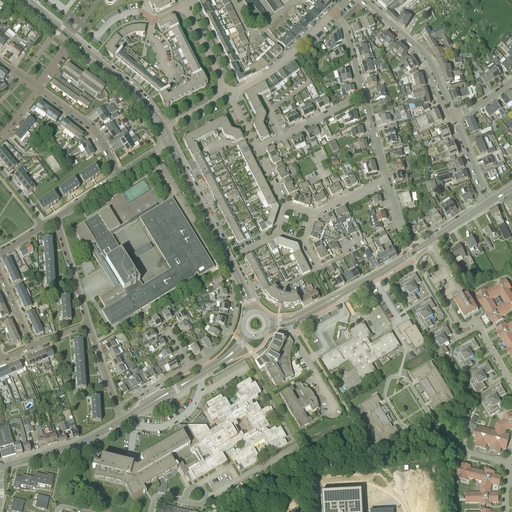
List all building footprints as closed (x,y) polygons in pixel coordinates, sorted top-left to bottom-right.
[(172,0),(153,0),(149,2),(153,10),(155,9),(157,13),(175,4),(172,0)] [(322,6),(327,11),(328,10),(327,8),(332,4),(331,0),(325,0),(326,2),(322,6)] [(387,12),(400,0),(399,0),(373,0),(376,3),(378,1),(387,10),(386,11),(387,12)] [(400,0),(394,5),(397,9),(406,0),(400,0)] [(203,12),(213,7),(211,2),(201,7),(203,12)] [(322,6),(319,3),(317,5),(315,3),(315,4),(314,5),(322,13),(324,11),(325,13),(327,11),(322,6)] [(320,16),(322,13),(314,5),(312,7),(312,6),(310,8),(312,10),(319,18),(321,17),(320,16)] [(207,16),(216,11),(214,7),(213,7),(203,12),(206,17),(207,16)] [(318,20),(319,18),(312,10),(310,12),(308,11),(306,12),(315,21),(317,19),(318,20)] [(209,21),(219,16),(217,11),(216,11),(207,16),(209,21)] [(313,23),(315,21),(306,12),(305,14),(307,16),(305,17),(312,25),(314,24),(313,23)] [(397,23),(406,28),(412,18),(403,13),(400,19),(393,13),(390,17),(397,23)] [(158,22),(158,23),(157,23),(157,24),(157,25),(160,30),(161,32),(164,31),(162,28),(170,25),(172,29),(168,30),(168,31),(169,33),(170,33),(172,32),(179,28),(178,26),(179,25),(174,16),(173,16),(173,15),(172,15),(167,18),(158,22)] [(211,26),(221,21),(219,16),(209,21),(211,26)] [(310,27),(312,25),(305,17),(302,19),(301,18),(299,19),(307,28),(309,26),(310,27)] [(367,19),(370,28),(375,26),(372,17),(367,19)] [(278,28),(282,24),(278,19),(273,23),(278,28)] [(305,30),(307,28),(299,19),(297,21),(299,23),(297,25),(305,32),(306,31),(305,30)] [(365,30),(370,28),(367,19),(362,22),(365,30)] [(214,31),(224,26),(221,21),(211,26),(214,31)] [(360,32),(365,30),(362,22),(357,24),(360,32)] [(361,35),(360,32),(357,24),(352,26),(355,34),(356,37),(361,35)] [(303,34),(305,32),(297,25),(295,27),(293,25),(292,26),(300,35),(302,33),(303,34)] [(216,36),(224,32),(226,30),(224,26),(214,31),(216,36)] [(298,37),(300,35),(292,26),(290,28),(292,30),(290,32),(297,40),(299,38),(298,37)] [(130,35),(127,28),(121,32),(125,38),(126,37),(130,35)] [(174,36),(175,37),(182,34),(179,28),(172,32),(174,36)] [(444,35),(447,34),(446,34),(446,33),(444,34),(442,28),(433,32),(431,33),(429,29),(422,33),(426,41),(432,38),(433,41),(444,35)] [(333,49),(340,45),(339,42),(342,41),(340,31),(330,37),(333,49)] [(0,44),(3,46),(5,44),(6,44),(7,45),(11,40),(9,39),(11,37),(6,32),(5,34),(0,39),(0,44)] [(116,36),(121,41),(124,39),(125,38),(121,32),(116,36)] [(219,40),(226,37),(224,32),(216,36),(219,40)] [(297,40),(290,32),(288,34),(286,32),(284,33),(286,35),(293,42),(295,40),(296,41),(297,40)] [(385,42),(391,35),(387,32),(384,34),(382,32),(377,38),(379,40),(379,41),(383,45),(385,42)] [(175,37),(175,38),(178,42),(184,39),(182,34),(175,37)] [(451,50),(457,48),(457,47),(459,46),(458,43),(455,44),(455,43),(452,44),(451,41),(450,41),(447,34),(444,35),(433,41),(432,38),(426,41),(432,51),(433,52),(439,50),(439,49),(435,43),(442,40),(445,47),(441,49),(443,53),(451,50)] [(13,54),(17,48),(20,43),(15,39),(17,37),(15,35),(11,40),(7,45),(7,46),(8,45),(9,47),(7,50),(13,54)] [(291,44),(293,42),(286,35),(283,39),(290,47),(292,45),(291,44)] [(391,35),(385,42),(389,46),(387,47),(390,49),(395,44),(393,42),(395,39),(391,35)] [(109,45),(114,49),(121,41),(116,36),(109,45)] [(221,45),(229,41),(226,37),(219,40),(221,45)] [(178,42),(174,44),(176,48),(177,48),(180,47),(180,48),(187,44),(184,39),(178,42)] [(290,47),(283,39),(279,42),(285,49),(287,47),(288,48),(290,47)] [(223,50),(231,46),(229,41),(221,45),(223,50)] [(368,51),(371,50),(369,44),(368,45),(367,42),(360,43),(361,46),(358,47),(359,53),(368,51)] [(24,54),(31,45),(28,43),(24,47),(20,44),(17,48),(13,54),(18,58),(22,52),(24,54)] [(398,53),(404,47),(399,43),(397,46),(395,44),(390,49),(392,52),(394,50),(398,53)] [(180,48),(181,49),(183,53),(190,50),(187,44),(180,48)] [(120,49),(118,52),(114,49),(109,45),(105,49),(105,50),(105,51),(105,52),(113,58),(114,57),(117,58),(121,53),(123,50),(121,49),(120,49)] [(272,49),(279,56),(282,52),(276,45),(272,49)] [(226,55),(233,51),(231,46),(223,50),(226,55)] [(402,61),(408,56),(406,53),(408,50),(404,47),(398,53),(401,57),(400,59),(402,61)] [(275,59),(279,56),(272,49),(268,52),(275,59)] [(333,61),(344,55),(341,49),(333,53),(329,54),(333,61)] [(444,56),(443,53),(441,49),(439,50),(433,52),(437,59),(437,58),(444,56)] [(183,53),(185,57),(186,59),(192,55),(190,50),(183,53)] [(228,60),(236,56),(233,51),(226,55),(228,60)] [(368,51),(359,53),(361,58),(364,57),(365,60),(371,58),(374,58),(373,53),(369,54),(368,51)] [(271,63),(275,59),(268,52),(265,56),(271,63)] [(126,57),(125,56),(121,53),(117,58),(121,62),(126,57)] [(186,59),(186,60),(188,64),(195,61),(192,55),(186,59)] [(231,65),(235,63),(238,61),(236,56),(228,60),(231,65)] [(268,66),(271,63),(265,56),(261,59),(268,66)] [(408,67),(416,62),(413,57),(410,59),(408,56),(402,61),(404,63),(403,64),(406,68),(408,67)] [(126,66),(131,60),(127,57),(126,57),(121,62),(126,66)] [(264,70),(268,66),(261,59),(259,57),(255,60),(257,63),(264,70)] [(364,69),(372,67),(371,62),(372,61),(371,58),(365,60),(366,63),(362,64),(364,69)] [(494,61),(496,64),(499,68),(501,66),(507,72),(511,67),(506,61),(502,65),(499,61),(497,58),(494,61)] [(134,63),(131,60),(126,66),(131,70),(135,64),(134,63)] [(442,76),(458,72),(458,68),(451,70),(450,66),(448,66),(447,60),(439,62),(439,64),(440,69),(442,76)] [(188,64),(190,68),(191,69),(198,66),(195,61),(188,64)] [(289,65),(295,73),(299,70),(294,62),(289,65)] [(411,75),(418,72),(416,69),(419,67),(416,62),(408,67),(411,71),(409,72),(411,75)] [(104,98),(107,99),(108,97),(108,96),(107,95),(107,94),(107,93),(107,92),(106,92),(105,91),(105,90),(104,90),(106,86),(86,71),(83,74),(81,73),(68,63),(62,72),(77,83),(80,80),(98,93),(95,97),(98,99),(99,100),(100,100),(101,100),(102,100),(103,99),(104,98)] [(239,72),(238,68),(237,67),(235,63),(231,65),(230,65),(234,74),(239,72)] [(261,71),(264,70),(257,63),(253,65),(257,74),(261,71)] [(136,65),(135,64),(131,70),(135,73),(140,68),(136,65)] [(252,76),(257,74),(253,65),(248,68),(250,71),(252,76)] [(291,76),(295,73),(289,65),(285,68),(291,76)] [(191,69),(192,71),(194,75),(201,71),(198,66),(191,69)] [(337,71),(338,78),(339,78),(342,78),(350,75),(349,70),(344,71),(343,67),(337,71)] [(369,76),(377,75),(380,74),(379,71),(374,72),(372,67),(364,69),(365,74),(369,74),(369,76)] [(488,70),(490,72),(495,80),(499,76),(498,75),(501,74),(496,67),(494,68),(494,67),(492,67),(488,70)] [(144,71),(140,68),(135,73),(140,77),(145,71),(144,71)] [(287,79),(291,76),(285,68),(281,71),(287,79)] [(146,72),(145,71),(140,77),(145,81),(149,75),(146,72)] [(193,79),(196,77),(198,81),(202,88),(206,87),(207,86),(207,85),(207,83),(207,82),(203,74),(203,73),(202,73),(201,71),(194,75),(191,76),(191,77),(192,79),(193,79)] [(244,81),(252,76),(250,71),(241,76),(244,81)] [(281,71),(277,74),(283,82),(287,79),(281,71)] [(415,83),(424,80),(422,74),(419,75),(419,71),(418,72),(411,75),(409,76),(410,80),(414,79),(415,83)] [(458,72),(442,76),(444,82),(453,80),(452,76),(453,76),(454,76),(456,76),(456,77),(463,75),(462,72),(462,71),(458,72)] [(149,75),(145,81),(149,85),(154,79),(153,78),(155,76),(156,75),(152,72),(149,75)] [(241,76),(239,72),(234,74),(239,83),(244,81),(241,76)] [(490,83),(495,80),(490,72),(485,75),(490,83)] [(490,83),(485,75),(484,73),(479,76),(480,78),(475,81),(476,84),(480,83),(482,86),(484,84),(485,86),(490,83)] [(279,85),(283,82),(277,74),(273,77),(279,85)] [(82,94),(57,75),(50,84),(76,103),(77,101),(88,109),(94,100),(83,92),(82,94)] [(341,86),(347,85),(347,82),(352,81),(350,75),(342,78),(339,78),(341,86)] [(377,75),(369,76),(370,79),(367,80),(368,86),(377,83),(376,78),(378,78),(377,75)] [(273,77),(268,80),(269,80),(274,88),(276,90),(280,87),(279,85),(273,77)] [(155,80),(154,79),(149,85),(154,89),(159,83),(155,80)] [(269,92),(274,88),(269,80),(265,83),(269,91),(269,92)] [(414,92),(422,90),(421,87),(426,86),(424,80),(415,83),(416,86),(412,87),(414,92)] [(198,81),(190,85),(189,85),(192,93),(202,88),(198,81)] [(452,90),(461,88),(464,87),(465,87),(465,83),(464,82),(451,85),(452,90)] [(163,86),(159,83),(154,89),(159,92),(163,86)] [(189,85),(187,86),(186,83),(184,84),(178,87),(178,88),(179,90),(178,91),(182,98),(192,93),(189,85)] [(256,98),(269,91),(265,83),(244,94),(256,117),(253,126),(261,141),(269,137),(268,135),(265,130),(269,128),(268,126),(264,128),(263,125),(266,116),(268,115),(266,111),(263,112),(261,107),(263,105),(262,103),(260,105),(256,98)] [(347,85),(341,86),(341,87),(342,88),(342,89),(341,90),(343,98),(347,96),(346,94),(355,92),(353,86),(348,88),(347,85)] [(376,100),(385,98),(387,97),(384,85),(375,87),(377,92),(375,93),(375,96),(374,96),(376,100)] [(159,92),(160,95),(159,95),(164,104),(163,104),(164,105),(164,106),(165,106),(166,107),(167,107),(169,106),(169,105),(172,104),(168,96),(166,92),(170,90),(170,89),(169,88),(168,88),(166,89),(163,87),(159,92)] [(469,93),(471,92),(471,89),(470,87),(453,92),(455,100),(470,96),(469,93)] [(423,97),(428,96),(426,89),(422,90),(414,92),(412,93),(414,100),(402,103),(403,105),(407,104),(407,105),(414,103),(419,102),(423,97)] [(178,91),(177,91),(168,96),(172,104),(182,98),(178,91)] [(122,96),(118,93),(112,97),(115,101),(122,96)] [(320,99),(324,107),(329,105),(327,100),(330,99),(327,93),(324,95),(325,97),(320,99)] [(117,105),(126,100),(122,96),(115,101),(117,105)] [(421,106),(422,106),(424,111),(430,108),(428,104),(431,103),(428,96),(423,97),(419,102),(414,103),(416,109),(421,107),(421,106)] [(507,106),(511,102),(507,96),(501,100),(505,106),(503,108),(506,112),(510,109),(507,106)] [(324,107),(320,99),(316,102),(314,99),(312,101),(314,107),(317,105),(319,110),(324,107)] [(312,108),(314,107),(312,101),(309,102),(310,105),(305,107),(309,115),(314,112),(312,108)] [(46,106),(41,102),(35,111),(40,114),(41,112),(46,106)] [(506,112),(503,108),(501,109),(497,103),(491,107),(496,114),(497,116),(500,114),(502,117),(505,115),(504,113),(506,112)] [(46,115),(50,109),(46,106),(41,112),(46,115)] [(99,117),(108,111),(105,106),(96,112),(99,117)] [(304,117),(309,115),(305,107),(300,109),(299,107),(296,109),(299,114),(302,113),(304,117)] [(494,121),(491,117),(496,114),(491,107),(485,111),(489,118),(487,119),(492,126),(494,124),(493,122),(494,121)] [(51,119),(55,112),(50,109),(46,115),(51,119)] [(108,111),(99,117),(103,122),(110,118),(112,116),(110,114),(113,111),(112,109),(109,111),(108,111)] [(297,116),(299,114),(296,109),(294,110),(295,112),(290,115),(294,123),(299,120),(297,116)] [(382,124),(391,121),(390,115),(394,114),(393,109),(379,113),(382,124)] [(415,120),(420,131),(442,121),(438,110),(415,120)] [(55,112),(51,119),(55,122),(57,120),(60,116),(55,112)] [(289,125),(294,123),(290,115),(289,112),(284,115),(281,116),(284,122),(287,121),(289,125)] [(345,124),(349,123),(357,121),(355,112),(347,115),(348,119),(344,120),(345,124)] [(109,133),(118,127),(116,124),(122,120),(121,119),(124,117),(123,115),(122,116),(121,114),(119,116),(113,119),(115,122),(106,128),(109,133)] [(25,122),(31,127),(35,122),(29,118),(25,122)] [(200,154),(195,145),(194,145),(194,143),(211,135),(211,136),(214,135),(215,138),(218,137),(216,132),(221,130),(225,137),(233,140),(232,142),(234,143),(235,143),(243,139),(240,133),(231,130),(225,118),(211,125),(208,127),(207,126),(207,127),(203,129),(185,137),(184,137),(184,138),(184,139),(184,140),(183,141),(182,141),(182,142),(183,142),(184,142),(192,158),(193,158),(200,154)] [(469,128),(476,125),(473,118),(466,121),(469,128)] [(65,130),(70,124),(65,120),(60,126),(65,130)] [(27,131),(31,127),(25,122),(21,127),(27,131)] [(386,138),(396,136),(394,130),(398,129),(396,123),(387,125),(388,131),(384,132),(386,138)] [(481,134),(486,132),(491,130),(491,127),(482,131),(479,123),(476,125),(469,128),(471,134),(478,131),(479,132),(480,132),(481,134)] [(70,124),(65,130),(69,133),(74,127),(70,124)] [(441,135),(449,131),(447,126),(443,128),(441,125),(436,127),(437,130),(439,129),(441,135)] [(311,130),(315,138),(319,135),(321,137),(325,135),(327,138),(331,136),(326,126),(322,128),(321,126),(316,129),(316,127),(311,130)] [(24,136),(27,131),(21,127),(18,131),(24,136)] [(74,137),(79,131),(74,127),(69,133),(68,135),(73,139),(74,137)] [(118,127),(109,133),(113,138),(122,133),(124,136),(128,132),(125,127),(121,130),(118,127)] [(352,137),(363,134),(362,127),(350,130),(352,137)] [(310,140),(315,138),(311,130),(306,132),(308,137),(305,138),(308,144),(311,142),(310,140)] [(20,141),(24,136),(18,131),(14,136),(20,141)] [(77,143),(84,135),(79,131),(73,139),(72,139),(77,143)] [(443,144),(448,141),(447,139),(452,137),(449,131),(441,135),(443,140),(437,143),(438,146),(443,144)] [(132,138),(128,132),(124,136),(121,137),(123,140),(120,141),(124,146),(137,138),(135,135),(132,138)] [(330,142),(335,151),(339,149),(335,141),(336,139),(341,136),(339,133),(329,138),(331,142),(330,142)] [(485,145),(487,144),(489,143),(487,138),(485,134),(480,136),(481,139),(475,141),(477,148),(485,145)] [(308,144),(305,138),(303,140),(300,135),(295,138),(299,145),(304,143),(305,145),(308,144)] [(398,148),(402,147),(400,139),(397,140),(396,136),(386,138),(388,145),(392,144),(392,145),(393,149),(398,148)] [(137,137),(137,138),(124,146),(127,152),(134,147),(132,145),(140,140),(137,137)] [(295,148),(299,145),(295,138),(290,140),(293,145),(290,146),(293,152),(296,150),(295,148)] [(354,154),(361,153),(360,149),(367,147),(365,141),(357,143),(358,146),(356,147),(356,148),(353,149),(354,154)] [(448,151),(456,148),(454,143),(449,144),(448,141),(443,144),(444,146),(445,146),(448,151)] [(91,148),(88,142),(81,145),(84,151),(91,148)] [(240,151),(247,147),(245,142),(237,146),(240,151)] [(485,145),(477,148),(480,155),(487,152),(488,154),(496,151),(494,147),(489,149),(487,144),(485,145)] [(408,145),(402,147),(398,148),(399,151),(397,151),(398,151),(395,152),(394,151),(390,153),(392,160),(403,157),(402,154),(405,153),(404,150),(409,149),(408,145)] [(268,155),(275,152),(273,149),(275,149),(273,146),(265,150),(268,155)] [(242,156),(250,153),(247,147),(240,151),(242,156)] [(91,148),(84,151),(83,152),(85,155),(86,155),(88,157),(94,154),(91,148)] [(456,148),(448,151),(450,157),(448,158),(445,159),(446,162),(455,158),(454,155),(459,153),(456,148)] [(270,160),(278,156),(281,155),(279,150),(275,152),(268,155),(270,160)] [(495,156),(502,153),(500,150),(492,154),(493,157),(491,157),(483,160),(486,167),(493,164),(494,166),(496,165),(496,163),(497,163),(495,156)] [(0,159),(3,162),(10,157),(6,152),(0,157),(0,159)] [(204,159),(207,158),(206,156),(203,157),(201,153),(200,154),(193,158),(195,162),(195,161),(196,162),(204,158),(204,159)] [(245,161),(252,158),(250,153),(242,156),(245,161)] [(56,174),(62,170),(52,156),(46,160),(56,174)] [(276,167),(282,164),(280,159),(279,159),(277,157),(279,156),(278,156),(270,160),(273,165),(275,164),(276,167)] [(13,161),(10,157),(3,162),(7,167),(13,161)] [(207,163),(204,159),(204,158),(196,162),(199,167),(207,163)] [(247,166),(255,163),(252,158),(245,161),(247,166)] [(395,173),(405,170),(403,163),(404,163),(403,159),(397,161),(398,164),(393,165),(395,173)] [(367,169),(375,167),(374,162),(369,163),(368,160),(362,162),(363,165),(365,164),(367,169)] [(462,161),(461,160),(454,163),(457,170),(464,167),(463,164),(462,161)] [(7,167),(10,171),(17,166),(13,161),(7,167)] [(210,169),(212,168),(211,166),(209,167),(207,163),(199,167),(201,173),(209,168),(210,169)] [(250,172),(258,168),(255,163),(247,166),(250,172)] [(499,169),(498,169),(504,166),(503,163),(494,167),(495,169),(493,170),(494,171),(488,173),(491,180),(496,178),(495,177),(498,176),(497,175),(500,173),(499,171),(500,171),(499,169)] [(278,175),(285,172),(284,170),(285,169),(282,164),(276,167),(278,169),(276,170),(278,175)] [(84,184),(91,180),(100,174),(95,166),(79,177),(84,184)] [(375,167),(367,169),(368,173),(365,174),(366,178),(373,176),(372,174),(377,172),(375,167)] [(212,173),(210,169),(209,168),(201,173),(202,173),(201,174),(203,178),(212,173)] [(253,177),(260,173),(258,168),(250,172),(253,177)] [(14,176),(18,180),(25,174),(21,170),(14,176)] [(284,182),(290,179),(287,174),(286,175),(285,172),(278,175),(281,181),(283,179),(284,182)] [(349,180),(352,187),(357,184),(356,182),(359,181),(354,172),(347,175),(348,178),(349,180)] [(468,178),(466,172),(454,176),(456,183),(468,178)] [(215,180),(217,178),(216,176),(214,177),(212,173),(203,178),(205,182),(206,182),(207,183),(214,179),(215,180)] [(255,182),(263,178),(260,173),(253,177),(255,182)] [(25,174),(18,180),(21,185),(28,179),(25,174)] [(402,176),(402,174),(392,177),(394,184),(409,180),(407,174),(402,176)] [(439,178),(436,178),(438,183),(451,179),(450,174),(439,178)] [(258,187),(265,183),(263,178),(255,182),(258,187)] [(347,189),(352,187),(349,180),(348,178),(341,182),(344,188),(346,187),(347,189)] [(32,183),(28,179),(21,185),(25,189),(32,183)] [(64,198),(70,194),(79,188),(74,179),(58,190),(64,198)] [(217,184),(215,180),(214,179),(207,183),(209,188),(217,184)] [(286,191),(293,187),(291,185),(293,184),(290,179),(284,182),(285,184),(283,186),(286,191)] [(344,188),(341,182),(339,179),(336,180),(337,182),(332,185),(334,187),(337,194),(342,192),(341,190),(344,188)] [(25,189),(28,194),(36,188),(32,183),(25,189)] [(260,192),(268,188),(265,183),(258,187),(260,192)] [(220,190),(223,189),(221,186),(219,188),(217,184),(209,188),(212,193),(220,189),(220,190)] [(465,204),(473,200),(472,198),(473,195),(475,194),(471,186),(462,190),(463,193),(463,194),(460,196),(461,198),(465,204)] [(295,192),(295,193),(296,192),(295,189),(294,190),(293,187),(286,191),(288,196),(291,195),(290,194),(295,192)] [(332,197),(337,194),(334,187),(331,189),(330,188),(328,189),(332,197)] [(263,197),(270,193),(268,188),(260,192),(263,197)] [(222,194),(220,190),(220,189),(212,193),(212,194),(214,198),(222,194)] [(402,201),(411,198),(409,193),(411,193),(410,189),(403,192),(404,195),(400,195),(402,201)] [(217,203),(225,199),(223,196),(228,193),(227,191),(222,194),(214,198),(215,198),(217,203)] [(317,196),(321,202),(326,200),(325,198),(327,196),(324,191),(319,193),(320,194),(317,196)] [(295,194),(295,193),(295,192),(290,194),(291,195),(291,196),(291,199),(293,200),(292,203),(298,204),(300,197),(298,196),(298,195),(295,194)] [(43,211),(49,207),(59,201),(53,193),(38,203),(43,211)] [(265,202),(273,198),(270,193),(263,197),(265,202)] [(306,199),(307,196),(301,194),(300,197),(298,204),(303,206),(306,199)] [(316,205),(321,202),(317,196),(315,197),(314,196),(312,197),(313,198),(315,203),(316,205)] [(375,205),(382,203),(380,196),(373,198),(375,205)] [(195,276),(194,275),(197,273),(199,277),(214,267),(177,206),(172,198),(158,207),(156,204),(120,227),(108,208),(73,230),(84,249),(88,247),(100,267),(105,263),(104,262),(106,261),(111,269),(109,270),(117,283),(119,283),(120,285),(99,298),(104,307),(105,307),(106,308),(101,311),(111,328),(195,276)] [(272,209),(278,209),(273,198),(265,202),(263,203),(266,208),(270,206),(272,209)] [(313,198),(311,199),(309,198),(308,200),(306,199),(303,206),(308,208),(309,205),(312,206),(313,204),(315,203),(313,198)] [(411,198),(402,201),(404,206),(407,205),(408,208),(415,206),(414,203),(412,203),(411,198)] [(228,205),(230,204),(229,202),(227,203),(225,199),(217,203),(219,207),(220,208),(228,204),(228,205)] [(450,214),(457,210),(451,200),(441,206),(445,213),(448,211),(450,214)] [(230,209),(228,205),(228,204),(220,208),(222,213),(230,209)] [(340,209),(343,216),(346,221),(351,218),(345,206),(340,209)] [(497,208),(489,211),(492,217),(500,214),(497,208)] [(233,215),(236,214),(234,212),(232,213),(230,209),(222,213),(225,218),(233,214),(233,215)] [(269,216),(275,218),(278,209),(272,209),(269,216)] [(341,217),(343,216),(340,209),(335,211),(336,213),(339,219),(342,218),(341,217)] [(433,215),(438,223),(442,220),(440,217),(443,215),(439,209),(436,211),(437,212),(433,215)] [(377,219),(376,215),(374,210),(367,213),(369,217),(372,216),(374,224),(387,220),(385,213),(377,215),(377,218),(377,219)] [(336,213),(334,215),(332,212),(327,215),(331,222),(333,226),(338,224),(336,221),(339,219),(336,213)] [(235,219),(233,215),(233,214),(225,218),(225,219),(227,224),(235,219)] [(500,214),(492,217),(496,223),(498,228),(505,224),(501,217),(499,218),(498,217),(501,216),(500,214)] [(328,223),(331,222),(327,215),(322,218),(323,220),(324,220),(326,224),(326,226),(329,224),(328,223)] [(433,226),(438,223),(433,215),(428,218),(427,216),(424,218),(429,225),(431,223),(433,226)] [(426,226),(429,225),(424,218),(422,220),(423,222),(418,225),(423,232),(428,229),(426,226)] [(239,225),(241,224),(240,222),(238,223),(235,219),(227,224),(229,228),(230,227),(230,228),(238,224),(239,225)] [(324,225),(326,224),(324,220),(323,220),(321,221),(319,220),(318,223),(316,222),(314,227),(321,230),(322,227),(323,227),(324,225)] [(262,233),(267,230),(263,222),(258,225),(262,233)] [(241,229),(239,225),(238,224),(230,228),(233,233),(241,229)] [(505,241),(511,238),(505,224),(498,228),(505,241)] [(419,235),(423,232),(418,225),(414,227),(413,226),(410,228),(414,234),(417,232),(419,235)] [(491,227),(491,226),(488,228),(485,230),(489,237),(496,234),(492,227),(491,227)] [(320,232),(321,230),(314,227),(312,233),(319,235),(321,236),(322,233),(320,232)] [(244,235),(246,234),(245,232),(243,233),(241,229),(233,233),(235,238),(243,234),(244,235)] [(319,238),(319,235),(312,233),(310,238),(313,239),(312,241),(314,242),(315,244),(320,242),(319,241),(320,238),(319,238)] [(246,240),(244,235),(243,234),(235,238),(236,239),(235,240),(238,244),(246,240)] [(387,235),(378,240),(381,246),(386,243),(390,241),(387,236),(387,235)] [(470,250),(477,247),(472,237),(465,241),(470,250)] [(493,248),(490,242),(487,237),(483,240),(486,244),(488,247),(486,248),(487,251),(493,248)] [(47,288),(55,287),(52,238),(43,239),(47,288)] [(286,248),(288,243),(279,240),(279,246),(286,248)] [(385,253),(381,246),(378,240),(375,242),(381,252),(378,254),(379,256),(384,265),(390,261),(385,253)] [(316,250),(323,247),(321,244),(323,244),(321,241),(320,242),(315,244),(313,245),(316,250)] [(393,249),(390,241),(386,243),(388,248),(388,247),(390,250),(385,253),(390,261),(397,257),(393,249)] [(272,253),(277,250),(273,242),(268,245),(272,253)] [(466,257),(460,244),(456,246),(456,247),(450,250),(455,260),(461,257),(462,259),(466,257)] [(24,248),(28,255),(33,251),(29,245),(24,248)] [(294,260),(302,256),(297,246),(292,251),(294,254),(292,255),(294,260)] [(325,252),(327,251),(325,249),(324,250),(323,247),(316,250),(318,255),(325,252)] [(23,258),(28,255),(24,248),(19,252),(23,258)] [(379,267),(372,255),(369,249),(364,251),(366,256),(367,255),(369,259),(367,259),(373,270),(379,267)] [(327,254),(325,252),(318,255),(321,260),(329,256),(328,254),(327,254)] [(256,258),(256,259),(259,258),(258,256),(255,257),(253,253),(245,257),(247,262),(247,261),(248,262),(256,258)] [(379,256),(378,254),(375,255),(374,253),(372,255),(379,267),(384,265),(379,256)] [(297,265),(304,261),(302,256),(294,260),(297,265)] [(472,268),(476,266),(470,256),(467,258),(472,268)] [(251,267),(258,263),(256,259),(256,258),(248,262),(251,267)] [(6,267),(12,264),(10,259),(3,262),(6,267)] [(300,270),(307,266),(304,261),(297,265),(300,270)] [(262,269),(264,268),(263,266),(261,267),(258,263),(251,267),(253,272),(261,268),(262,269)] [(8,273),(15,270),(12,264),(6,267),(8,273)] [(307,266),(300,270),(302,275),(310,272),(307,266)] [(264,273),(262,269),(261,268),(253,272),(254,273),(253,274),(255,278),(264,273)] [(349,273),(353,280),(360,276),(356,269),(349,273)] [(10,278),(17,275),(17,273),(15,270),(8,273),(10,278)] [(267,279),(269,278),(268,276),(266,277),(264,273),(255,278),(257,282),(258,282),(266,278),(267,279)] [(348,282),(353,280),(349,273),(344,275),(348,282)] [(415,286),(421,282),(415,273),(399,283),(401,288),(399,289),(409,306),(418,300),(414,292),(418,290),(415,286)] [(17,275),(10,278),(13,283),(20,280),(17,275)] [(336,280),(340,287),(345,284),(341,276),(338,277),(339,279),(336,280)] [(214,290),(220,287),(218,284),(223,282),(220,277),(212,281),(215,286),(212,287),(214,290)] [(340,287),(336,280),(335,277),(332,279),(333,280),(330,281),(335,289),(340,287)] [(269,283),(267,279),(266,278),(258,282),(261,288),(269,283)] [(485,288),(476,293),(478,296),(475,297),(481,306),(483,305),(488,313),(485,314),(491,323),(493,322),(494,324),(503,319),(502,317),(510,312),(511,311),(511,294),(509,289),(511,288),(506,279),(504,280),(495,285),(495,286),(486,291),(485,288)] [(264,293),(272,288),(270,285),(272,284),(271,282),(269,283),(261,288),(264,293)] [(17,293),(24,290),(22,285),(15,288),(17,293)] [(264,293),(263,293),(264,293),(270,300),(269,301),(270,300),(278,305),(277,307),(278,305),(281,306),(281,308),(282,306),(290,307),(291,308),(291,306),(299,304),(300,305),(301,305),(295,293),(292,294),(292,296),(290,297),(284,296),(285,292),(283,291),(281,295),(277,293),(275,290),(276,289),(274,287),(272,288),(264,293)] [(20,299),(27,296),(24,290),(17,293),(20,299)] [(215,302),(223,300),(222,297),(227,296),(226,290),(217,292),(218,295),(214,296),(215,302)] [(319,299),(315,291),(308,294),(312,303),(319,299)] [(463,295),(462,293),(457,296),(459,298),(454,301),(465,318),(478,310),(468,293),(463,295)] [(312,303),(308,294),(298,299),(303,308),(312,303)] [(22,304),(29,301),(27,296),(20,299),(22,304)] [(63,321),(71,321),(69,296),(61,297),(63,321)] [(430,311),(436,308),(430,298),(413,308),(416,313),(414,315),(424,331),(433,326),(429,318),(433,315),(430,311)] [(29,301),(22,304),(25,310),(32,306),(29,301)] [(228,311),(228,305),(219,304),(219,308),(213,307),(212,313),(216,313),(222,314),(223,311),(228,311)] [(6,310),(0,312),(0,314),(2,319),(9,315),(6,310)] [(158,312),(161,318),(164,316),(166,321),(171,318),(167,310),(162,313),(161,311),(158,312)] [(29,320),(36,317),(33,311),(27,314),(29,320)] [(158,319),(161,318),(158,312),(155,314),(156,316),(151,319),(152,320),(149,322),(149,323),(150,325),(151,325),(154,324),(156,327),(161,324),(158,319)] [(185,322),(190,319),(187,314),(185,315),(183,312),(176,317),(179,322),(183,320),(185,322)] [(32,325),(38,322),(36,317),(29,320),(32,325)] [(212,325),(218,327),(219,324),(224,325),(226,320),(217,317),(216,322),(213,322),(212,325)] [(6,329),(13,325),(11,320),(8,321),(7,319),(2,321),(3,323),(4,323),(6,329)] [(414,327),(409,320),(397,328),(409,346),(412,344),(416,351),(426,344),(415,326),(414,327)] [(34,330),(41,327),(38,322),(32,325),(34,330)] [(185,322),(177,326),(180,331),(185,329),(186,332),(192,328),(190,326),(188,327),(185,322)] [(372,335),(363,322),(357,326),(355,327),(355,328),(348,332),(352,338),(320,358),(324,365),(325,367),(326,367),(330,373),(349,361),(360,380),(367,376),(368,377),(369,375),(376,371),(372,365),(401,347),(391,332),(371,344),(367,338),(372,335)] [(511,322),(507,325),(505,323),(497,328),(496,328),(498,330),(496,332),(501,341),(503,339),(508,348),(506,349),(511,358),(511,357),(511,322)] [(9,334),(16,331),(13,325),(6,329),(9,334)] [(216,331),(218,327),(212,325),(210,327),(207,332),(216,338),(220,334),(216,331)] [(446,338),(451,335),(446,325),(429,335),(432,340),(429,341),(439,358),(449,352),(444,345),(448,342),(446,338)] [(41,327),(34,330),(36,336),(43,333),(41,327)] [(8,340),(11,339),(18,336),(16,331),(9,334),(6,335),(8,340)] [(148,345),(153,341),(152,339),(156,336),(153,331),(145,335),(148,340),(142,344),(144,347),(148,345)] [(18,336),(11,339),(14,345),(20,342),(18,336)] [(110,343),(105,346),(108,351),(111,349),(116,346),(113,341),(115,340),(114,337),(108,340),(110,343)] [(260,361),(256,364),(261,373),(266,370),(275,387),(283,382),(282,380),(284,379),(284,380),(293,376),(291,368),(290,360),(291,351),(293,343),(290,337),(285,340),(285,341),(273,338),(271,345),(266,353),(265,351),(257,355),(260,361)] [(196,341),(200,347),(203,344),(206,348),(211,345),(206,338),(201,341),(199,339),(196,341)] [(471,352),(479,348),(473,338),(454,349),(457,354),(455,356),(463,370),(473,364),(469,359),(474,356),(471,352)] [(77,389),(86,388),(82,339),(74,340),(77,389)] [(153,341),(148,345),(152,352),(165,345),(162,339),(158,342),(156,339),(153,341)] [(197,348),(200,347),(196,341),(194,343),(195,345),(190,348),(195,356),(200,352),(197,348)] [(114,357),(119,355),(116,350),(121,347),(120,344),(116,346),(111,349),(113,352),(108,354),(111,359),(114,357)] [(48,359),(49,362),(55,359),(51,349),(44,352),(48,359)] [(163,363),(168,360),(167,358),(171,355),(168,350),(161,354),(163,358),(161,358),(162,360),(157,363),(158,366),(163,363)] [(43,364),(49,362),(48,359),(44,352),(39,354),(42,362),(43,364)] [(36,364),(42,362),(39,354),(33,357),(36,364)] [(117,366),(122,363),(120,361),(123,359),(120,354),(119,355),(114,357),(116,360),(111,363),(114,368),(117,366)] [(30,367),(36,364),(33,357),(27,359),(30,367)] [(164,366),(167,371),(177,365),(174,360),(170,363),(168,360),(163,363),(164,366)] [(485,375),(493,371),(487,361),(468,372),(471,377),(468,379),(477,393),(486,388),(483,382),(487,380),(485,375)] [(13,365),(16,373),(17,375),(24,373),(19,362),(13,365)] [(435,368),(431,362),(428,364),(410,375),(414,381),(419,378),(421,381),(419,383),(430,400),(432,399),(434,402),(430,405),(434,411),(451,401),(451,400),(454,398),(450,393),(451,393),(435,367),(435,368)] [(117,366),(119,368),(114,371),(117,376),(125,372),(122,367),(124,365),(123,363),(122,363),(117,366)] [(147,371),(151,378),(154,377),(155,378),(159,376),(155,368),(152,364),(149,366),(150,369),(147,371)] [(10,375),(16,373),(13,365),(7,368),(10,375)] [(4,377),(10,375),(7,368),(1,370),(4,377)] [(151,378),(147,371),(143,373),(142,370),(138,372),(145,384),(149,382),(149,380),(151,378)] [(141,386),(145,384),(138,372),(131,376),(137,386),(140,385),(141,386)] [(135,388),(137,386),(131,376),(133,379),(129,381),(128,378),(124,380),(131,392),(136,390),(135,388)] [(282,439),(285,438),(279,427),(276,429),(275,428),(269,432),(268,430),(267,430),(266,428),(269,426),(265,418),(272,414),(268,407),(261,411),(256,404),(253,406),(251,403),(252,403),(251,401),(257,397),(257,396),(260,394),(254,384),(253,384),(251,379),(235,388),(237,392),(235,392),(241,402),(230,408),(224,399),(223,400),(221,397),(207,405),(205,406),(207,409),(208,411),(207,411),(208,411),(213,421),(217,419),(217,420),(224,417),(225,419),(226,418),(227,421),(212,430),(210,427),(208,429),(206,426),(197,426),(187,426),(188,426),(189,428),(189,429),(195,439),(192,442),(195,447),(191,450),(192,452),(186,455),(189,462),(180,467),(181,469),(180,469),(184,475),(187,473),(189,476),(192,482),(211,471),(213,470),(215,469),(217,468),(220,466),(222,465),(227,462),(222,453),(225,451),(227,450),(240,442),(242,445),(241,445),(242,447),(236,451),(236,453),(233,454),(239,465),(242,463),(243,464),(241,465),(243,468),(258,460),(256,457),(258,456),(252,447),(263,440),(269,449),(270,448),(272,452),(287,443),(284,440),(283,441),(282,439)] [(127,394),(131,392),(124,380),(122,381),(121,382),(123,385),(119,387),(123,394),(126,393),(127,394)] [(498,399),(506,394),(500,384),(481,396),(484,400),(482,402),(490,416),(500,411),(496,405),(501,403),(498,399)] [(294,391),(292,387),(288,389),(287,389),(283,391),(284,392),(280,394),(287,407),(286,407),(292,416),(300,429),(304,427),(308,425),(308,424),(312,422),(310,418),(307,420),(302,410),(309,407),(312,412),(318,409),(317,405),(316,402),(315,398),(314,398),(313,397),(314,396),(311,393),(309,390),(306,388),(300,392),(303,397),(297,401),(291,392),(294,391)] [(381,402),(377,395),(359,406),(360,406),(356,408),(360,414),(359,414),(375,439),(379,445),(382,443),(399,433),(395,426),(391,429),(389,426),(391,425),(379,406),(378,407),(376,405),(381,402)] [(92,422),(101,421),(99,397),(91,397),(92,422)] [(511,413),(511,412),(502,417),(503,420),(497,424),(495,431),(478,426),(477,431),(474,431),(473,436),(475,436),(474,441),(476,442),(475,447),(485,449),(486,444),(491,445),(490,450),(500,453),(501,448),(506,450),(510,435),(505,434),(506,430),(509,429),(510,431),(511,429),(511,413)] [(22,442),(23,445),(25,453),(31,451),(29,444),(26,444),(25,440),(26,440),(21,419),(16,420),(17,423),(19,428),(22,442)] [(66,431),(70,430),(72,439),(78,437),(74,423),(68,425),(67,422),(64,423),(66,431)] [(13,443),(9,430),(8,425),(1,427),(9,456),(16,454),(16,455),(13,443)] [(46,447),(43,435),(40,426),(36,428),(37,430),(40,439),(37,440),(39,449),(46,447)] [(2,458),(9,456),(1,427),(0,427),(0,451),(2,459),(2,458)] [(52,432),(51,428),(48,429),(52,445),(58,444),(55,434),(54,434),(53,435),(52,432)] [(46,447),(52,445),(48,429),(45,430),(46,434),(43,435),(46,447)] [(133,464),(104,457),(103,460),(101,459),(100,463),(100,464),(94,463),(92,468),(95,469),(93,478),(125,486),(132,499),(143,493),(144,494),(146,493),(143,488),(176,469),(177,469),(177,468),(180,466),(180,467),(189,462),(186,455),(192,452),(191,450),(195,447),(192,442),(195,439),(189,429),(185,431),(183,432),(182,432),(142,456),(144,458),(141,460),(142,461),(138,464),(133,467),(133,464)] [(55,434),(58,444),(59,443),(67,441),(65,436),(64,433),(59,434),(59,431),(55,433),(55,434)] [(23,445),(22,442),(20,442),(19,442),(13,443),(16,455),(22,453),(20,445),(23,445)] [(480,493),(465,493),(465,503),(480,503),(480,506),(490,506),(490,503),(498,503),(498,493),(490,493),(490,488),(491,484),(499,486),(501,476),(494,474),(495,472),(489,470),(485,469),(484,472),(469,468),(470,466),(461,463),(460,466),(458,465),(456,475),(458,476),(457,478),(466,480),(467,478),(481,482),(480,487),(480,493)] [(32,487),(35,473),(34,477),(29,476),(26,486),(32,487)] [(39,484),(41,474),(35,473),(32,487),(33,487),(33,483),(39,484)] [(45,485),(48,474),(47,476),(41,474),(39,484),(39,486),(45,487),(45,485)] [(48,474),(45,485),(51,486),(54,476),(48,474)] [(19,489),(23,475),(22,478),(16,476),(13,488),(19,489)] [(26,486),(29,476),(23,475),(19,489),(20,489),(21,485),(26,486)] [(361,511),(360,491),(320,493),(321,511),(392,511),(392,509),(369,511),(368,511),(361,511)] [(49,498),(38,495),(37,501),(48,504),(49,498)] [(13,498),(10,511),(16,511),(18,499),(13,498)] [(21,511),(24,501),(18,499),(16,511),(21,511)] [(46,510),(48,504),(37,501),(35,507),(46,510)]
